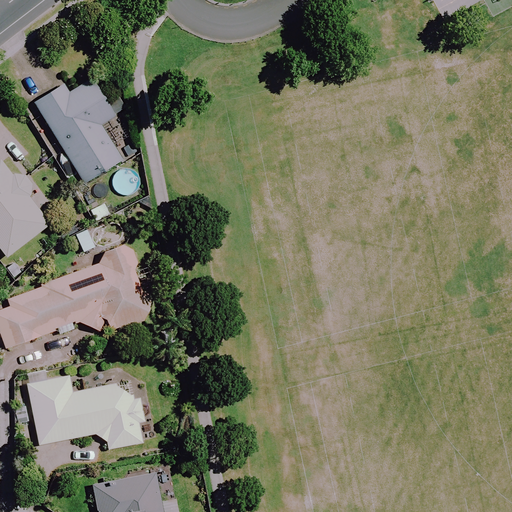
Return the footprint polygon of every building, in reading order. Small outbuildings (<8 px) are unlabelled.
[(105,103),(92,81),(70,95),(64,85),(35,103),(85,184),(121,161),(99,126),(126,109),(117,95),(105,103)] [(0,162),(0,250),(6,258),(49,226),(23,193),(32,186),(21,172),(12,178),(0,162)] [(130,323),(142,328),(155,299),(139,292),(132,275),(137,265),(132,252),(121,248),(104,251),(99,264),(5,299),(8,306),(0,309),(0,333),(7,351),(78,324),(105,336),(107,332),(130,323)] [(132,400),(118,385),(72,394),(69,377),(27,385),(39,446),(95,435),(106,443),(108,451),(143,444),(139,423),(144,422),(140,401),(139,399),(132,400)] [(162,511),(155,475),(92,489),(96,511),(162,511)]
